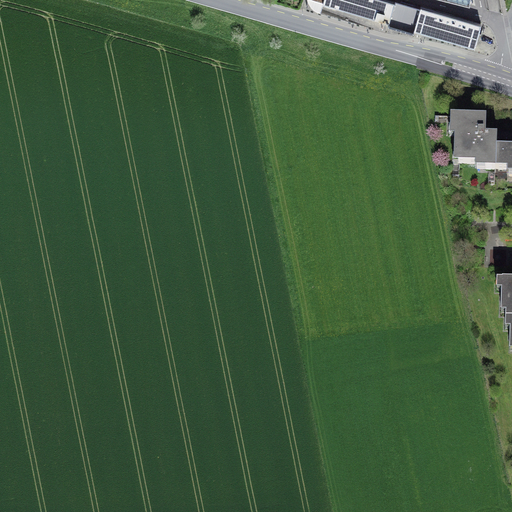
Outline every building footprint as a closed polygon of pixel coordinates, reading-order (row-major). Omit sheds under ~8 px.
[(395,4),(380,0),(323,0),(322,5),(389,24),(395,4)] [(481,26),(421,8),(414,30),(475,48),(481,26)] [(496,149),(497,149),(497,137),(486,136),(486,131),(486,118),(451,117),(451,127),(455,127),(454,155),(459,155),(459,164),(485,165),(485,169),(495,170),(496,149)] [(511,149),(497,149),(496,149),(495,170),(511,170),(511,149)] [(511,280),(502,280),(502,303),(507,303),(506,319),(511,318),(511,280)]
